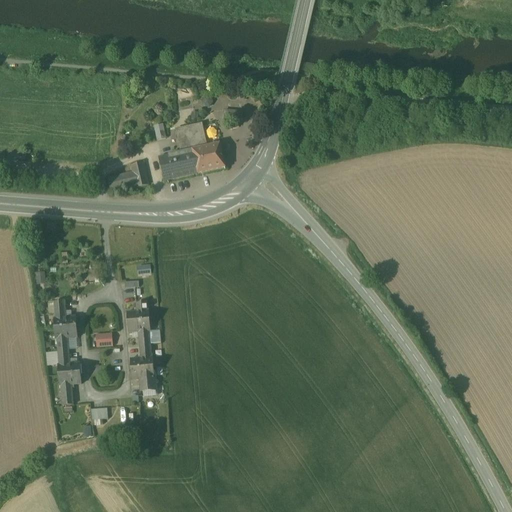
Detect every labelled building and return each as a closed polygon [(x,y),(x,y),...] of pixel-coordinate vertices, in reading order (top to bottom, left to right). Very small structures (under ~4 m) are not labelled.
[(156,140),(164,139),(163,125),(155,125),(156,140)] [(202,126),(177,131),(182,154),(161,158),(167,183),(198,176),(226,170),(220,145),(207,148),(202,126)] [(143,164),(132,167),(133,174),(137,189),(149,187),(143,164)] [(133,174),(108,180),(111,193),(128,189),(129,192),(137,189),(133,174)] [(138,277),(152,275),(150,266),(137,268),(138,277)] [(35,273),(36,285),(46,285),(45,273),(35,273)] [(65,303),(54,304),(56,320),(54,320),(55,331),(77,329),(76,318),(66,319),(65,303)] [(147,304),(137,305),(138,313),(127,314),(128,325),(150,323),(149,312),(148,313),(147,304)] [(150,323),(128,325),(129,335),(139,334),(140,342),(150,342),(150,333),(151,333),(150,323)] [(77,329),(55,331),(56,341),(58,341),(58,349),(69,348),(68,340),(78,339),(77,329)] [(112,334),(95,335),(96,348),(113,347),(112,334)] [(150,342),(140,342),(141,352),(151,351),(150,342)] [(69,348),(58,349),(59,359),(70,358),(69,348)] [(151,351),(141,352),(142,360),(131,361),(132,371),(154,369),(153,359),(152,359),(151,351)] [(70,358),(59,359),(60,367),(58,367),(59,377),(81,375),(80,365),(70,366),(70,358)] [(154,369),(132,371),(133,382),(143,381),(144,389),(154,388),(154,380),(155,380),(154,369)] [(81,375),(59,377),(60,388),(62,388),(63,408),(74,407),(72,387),(82,386),(81,375)] [(84,438),(92,438),(92,427),(84,427),(84,438)]
